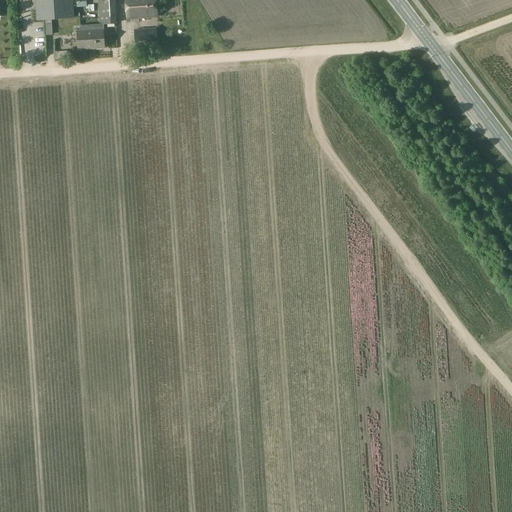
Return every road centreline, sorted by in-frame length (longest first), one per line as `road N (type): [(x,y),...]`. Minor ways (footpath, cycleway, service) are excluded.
road 1 (unknown): [(312,52),(315,130),(511,387)]
road 2 (unclassified): [(0,74),(399,46)]
road 3 (primary): [(511,150),(396,0)]
